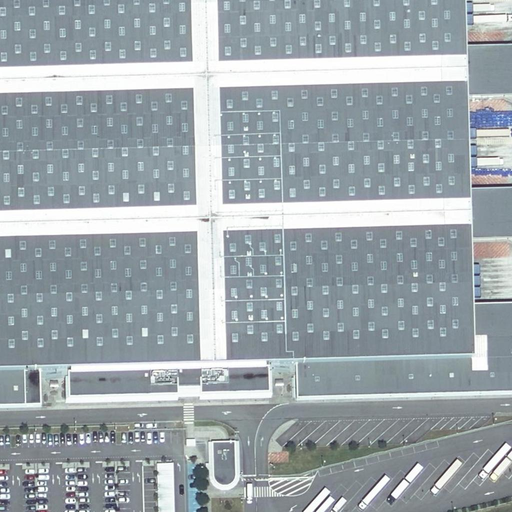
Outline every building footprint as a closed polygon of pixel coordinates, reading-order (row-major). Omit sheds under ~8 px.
[(470,305),(468,239),(467,190),(464,96),(463,47),(461,0),(0,0),(0,405),(39,404),(38,369),(67,368),(68,373),(65,373),(65,399),(175,396),(175,387),(197,387),(197,395),(266,393),(266,367),(263,367),(263,363),(293,362),(294,397),(511,391),(511,334),(471,335),(470,305)] [(511,94),(511,45),(463,47),(464,96),(511,94)] [(511,237),(511,187),(467,190),(468,239),(511,237)] [(511,334),(511,303),(470,305),(471,335),(511,334)] [(234,473),(233,440),(209,440),(210,464),(210,468),(210,475),(211,478),(213,481),(216,483),(220,485),(225,485),(228,483),(231,480),(233,477),(234,473)] [(171,511),(170,462),(155,463),(156,511),(171,511)]
